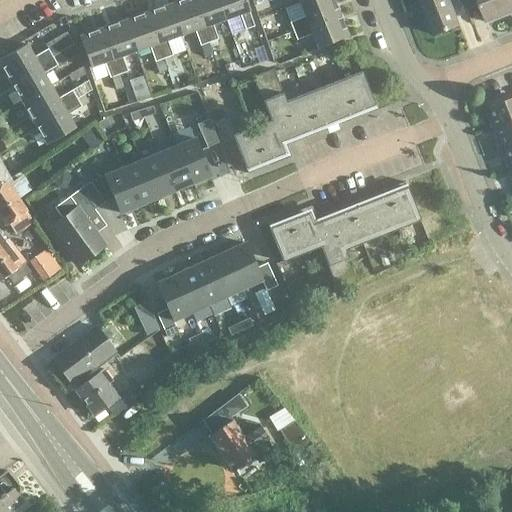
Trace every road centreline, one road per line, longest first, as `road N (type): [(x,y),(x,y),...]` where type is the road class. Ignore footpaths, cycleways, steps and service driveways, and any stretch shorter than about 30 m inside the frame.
road 1 (residential): [(246,205),(134,256),(127,272),(0,362)]
road 2 (primary): [(105,511),(0,372)]
road 3 (residential): [(303,183),(451,123)]
road 4 (residential): [(511,261),(451,123)]
